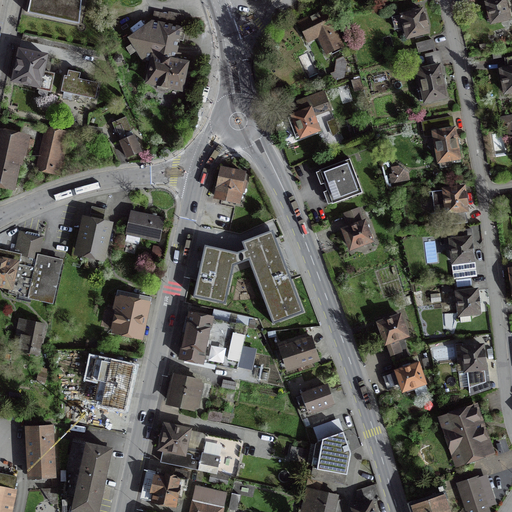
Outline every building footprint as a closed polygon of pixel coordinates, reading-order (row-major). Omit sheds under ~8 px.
[(80,0),(31,0),(28,16),(79,27),(80,0)] [(505,0),(494,0),(485,3),(491,24),(511,19),(505,0)] [(426,11),(403,16),(404,18),(395,20),(398,30),(406,28),(409,41),(432,35),(426,11)] [(328,12),(301,25),(310,44),(320,39),(329,58),(346,49),(328,12)] [(153,15),(152,23),(178,28),(180,17),(166,14),(166,17),(153,15)] [(182,94),(188,64),(175,62),(181,29),(178,28),(152,23),(129,40),(144,64),(150,65),(146,86),(182,94)] [(23,34),(21,42),(97,58),(99,50),(23,34)] [(431,42),(416,45),(418,53),(433,51),(431,42)] [(48,57),(19,51),(11,85),(50,93),(53,77),(44,75),(48,57)] [(333,73),(329,74),(332,83),(343,79),(346,63),(344,57),(335,60),(333,73)] [(451,100),(443,66),(420,72),(428,105),(451,100)] [(511,69),(503,71),(507,96),(511,95),(511,69)] [(94,101),(97,86),(78,82),(80,76),(68,73),(67,80),(64,79),(60,94),(94,101)] [(359,79),(350,82),(353,93),(362,89),(359,79)] [(333,113),(326,94),(289,108),(293,120),(295,119),(304,142),(324,134),(318,119),(333,113)] [(511,136),(511,116),(502,118),(503,128),(508,128),(509,137),(511,136)] [(460,162),(452,117),(423,122),(425,135),(434,133),(440,168),(451,166),(451,163),(460,162)] [(334,120),(326,123),(329,133),(338,130),(334,120)] [(135,139),(134,139),(125,121),(112,127),(120,145),(128,161),(142,155),(135,139)] [(70,136),(48,131),(38,173),(61,178),(70,136)] [(33,139),(0,132),(0,189),(18,194),(25,158),(29,159),(33,139)] [(362,195),(349,161),(317,174),(321,186),(325,184),(328,193),(324,194),(329,207),(332,205),(333,206),(362,195)] [(408,179),(407,174),(410,170),(400,163),(397,167),(393,168),(394,175),(392,176),(392,181),(408,179)] [(240,205),(246,173),(221,169),(215,200),(240,205)] [(473,215),(469,189),(446,192),(450,218),(465,216),(473,215)] [(359,212),(345,217),(350,230),(345,232),(354,254),(376,244),(368,223),(364,225),(359,212)] [(161,243),(166,221),(134,214),(129,237),(161,243)] [(465,216),(450,218),(450,225),(465,224),(465,216)] [(107,264),(115,226),(86,219),(77,257),(107,264)] [(248,260),(273,323),(304,311),(272,230),(241,242),(244,249),(236,251),(205,244),(193,297),(225,303),(233,266),(248,260)] [(40,258),(44,243),(27,239),(27,236),(21,235),(17,252),(27,254),(26,260),(39,263),(40,258)] [(474,239),(453,242),(456,266),(477,263),(474,239)] [(0,290),(15,294),(24,258),(0,252),(0,290)] [(65,263),(40,258),(39,263),(31,302),(56,307),(65,263)] [(476,266),(454,269),(456,282),(470,280),(478,279),(476,266)] [(470,280),(456,282),(456,289),(471,287),(470,280)] [(482,292),(459,295),(462,319),(485,316),(482,292)] [(142,341),(149,305),(118,299),(111,335),(142,341)] [(212,319),(189,314),(179,359),(202,364),(212,319)] [(404,317),(381,325),(393,360),(403,356),(399,344),(412,340),(404,317)] [(41,360),(48,327),(21,322),(18,336),(26,338),(22,357),(41,360)] [(239,364),(242,350),(244,338),(232,336),(227,362),(239,364)] [(322,365),(314,340),(285,349),(294,374),(322,365)] [(485,382),(482,345),(464,347),(469,387),(485,382)] [(250,368),(254,352),(242,350),(239,364),(239,366),(250,368)] [(89,381),(104,385),(100,407),(125,412),(134,368),(109,363),(110,357),(95,354),(89,381)] [(422,365),(398,374),(406,396),(429,387),(422,365)] [(46,385),(49,377),(41,374),(38,383),(46,385)] [(199,382),(173,376),(167,406),(194,411),(199,382)] [(235,384),(222,381),(221,388),(233,391),(235,384)] [(337,407),(331,388),(307,396),(314,415),(337,407)] [(475,406),(442,418),(458,463),(491,451),(475,406)] [(341,417),(327,422),(321,424),(324,434),(331,432),(332,435),(345,431),(341,417)] [(195,431),(168,425),(162,452),(189,458),(195,431)] [(53,427),(26,429),(29,478),(56,477),(53,427)] [(349,435),(319,444),(312,479),(346,487),(348,476),(352,477),(357,455),(349,435)] [(237,476),(244,444),(209,437),(203,470),(237,476)] [(69,472),(83,476),(109,482),(116,451),(90,444),(89,447),(75,444),(69,472)] [(16,493),(18,479),(0,475),(0,511),(14,511),(18,493),(16,493)] [(228,488),(230,479),(213,475),(211,484),(228,488)] [(83,476),(74,511),(73,511),(101,511),(109,482),(83,476)] [(180,511),(186,482),(161,477),(155,505),(180,511)] [(489,511),(480,480),(461,486),(468,511),(489,511)] [(336,511),(340,498),(321,493),(323,485),(310,481),(308,489),(309,490),(303,511),(336,511)] [(356,493),(353,510),(352,511),(375,511),(372,503),(376,502),(371,488),(356,493)] [(224,511),(228,496),(198,489),(192,511),(224,511)] [(57,491),(41,491),(41,503),(57,503),(57,491)] [(231,495),(228,509),(236,511),(239,497),(231,495)] [(453,511),(449,498),(415,508),(416,511),(453,511)]
